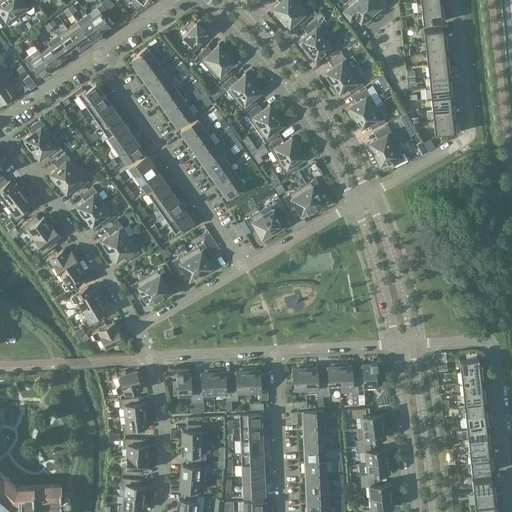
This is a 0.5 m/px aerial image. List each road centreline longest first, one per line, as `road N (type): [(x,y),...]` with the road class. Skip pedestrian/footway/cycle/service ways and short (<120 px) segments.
road 1 (residential): [(98,53),(244,266)]
road 2 (unclassified): [(208,0),(296,95),(355,206)]
road 3 (residential): [(369,197),(470,135),(456,0)]
road 4 (residential): [(510,511),(492,348),(412,346)]
road 5 (unclassified): [(369,197),(308,87),(231,0)]
road 6 (residential): [(136,329),(0,130)]
road 7 (unclassified): [(430,511),(412,346)]
road 8 (unclassified): [(396,346),(413,511)]
road 9 (residential): [(281,511),(277,353)]
road 10 (unclassified): [(412,346),(391,248),(369,197)]
road 11 (residential): [(159,511),(162,401),(149,360)]
road 12 (unclassified): [(355,206),(396,346)]
road 13 (residential): [(277,353),(149,360)]
road 14 (residential): [(244,266),(355,206)]
road 15 (residential): [(136,329),(244,266)]
